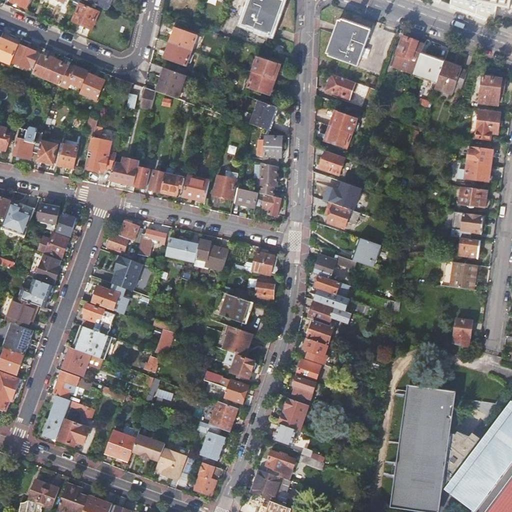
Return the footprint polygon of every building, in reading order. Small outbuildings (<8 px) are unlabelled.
[(12,0),(12,2),(26,8),(29,0),(12,0)] [(85,0),(105,9),(108,10),(112,0),(85,0)] [(281,1),(281,0),(250,0),(247,10),(241,8),(239,16),(244,18),(241,25),(269,35),(269,34),(269,33),(280,1),(281,1)] [(510,0),(436,0),(440,1),(440,0),(451,0),(450,5),(494,21),(497,5),(509,7),(510,0)] [(73,21),(92,29),(99,12),(81,4),(73,21)] [(361,57),(366,59),(369,51),(364,50),(371,30),(341,20),(328,57),(358,67),(361,57)] [(170,43),(192,51),(197,36),(175,28),(170,43)] [(425,44),(403,37),(396,55),(397,56),(393,68),(414,75),(425,44)] [(0,40),(0,59),(12,65),(20,47),(1,38),(0,40)] [(187,67),(192,51),(170,43),(164,58),(187,67)] [(272,53),(283,57),(283,48),(275,45),(272,53)] [(29,70),(36,53),(21,46),(13,63),(29,70)] [(444,62),(422,54),(415,75),(437,82),(444,62)] [(48,81),(56,62),(42,56),(34,75),(48,81)] [(253,73),(275,81),(281,66),(258,57),(253,73)] [(69,68),(56,62),(48,81),(61,86),(64,81),(69,68)] [(467,71),(444,62),(437,82),(435,87),(451,94),(454,86),(461,88),(467,71)] [(64,81),(82,89),(89,73),(76,67),(75,69),(70,66),(69,68),(64,81)] [(187,76),(165,68),(159,86),(181,94),(187,76)] [(270,96),(275,81),(253,73),(247,88),(270,96)] [(355,83),(332,75),(332,76),(330,75),(327,82),(329,83),(326,91),(349,99),(355,83)] [(90,76),(82,94),(98,100),(106,82),(90,76)] [(501,79),(482,76),(479,102),(498,105),(500,90),(501,79)] [(131,89),(132,84),(117,78),(116,83),(131,89)] [(157,92),(145,88),(143,99),(144,100),(154,102),(157,92)] [(131,95),(128,107),(135,109),(138,97),(131,95)] [(429,101),(421,98),(419,104),(427,107),(429,101)] [(153,110),(154,102),(144,100),(142,107),(153,110)] [(278,108),(258,101),(250,124),(251,125),(269,131),(278,108)] [(475,139),(489,141),(490,133),(497,134),(500,111),(479,109),(475,139)] [(330,126),(352,134),(357,119),(335,112),(330,126)] [(0,148),(7,151),(9,143),(12,144),(15,130),(0,126),(0,148)] [(346,150),(352,134),(330,126),(324,142),(346,150)] [(100,169),(106,171),(110,154),(112,143),(95,139),(96,137),(92,137),(87,158),(90,159),(87,170),(99,172),(100,169)] [(264,164),(277,167),(278,158),(281,158),(282,138),(265,137),(265,140),(265,143),(264,164)] [(39,144),(18,139),(14,155),(31,159),(33,150),(38,151),(39,144)] [(42,142),(38,161),(54,165),(59,145),(42,142)] [(63,144),(58,165),(74,169),(79,148),(63,144)] [(469,146),(467,162),(490,165),(492,149),(469,146)] [(339,176),(346,158),(326,151),(320,169),(339,176)] [(210,153),(207,166),(212,168),(215,154),(210,153)] [(139,168),(141,161),(131,159),(123,161),(122,164),(115,162),(110,181),(135,186),(139,168)] [(490,165),(467,162),(465,179),(488,182),(490,165)] [(263,164),(262,194),(266,195),(273,197),(273,187),(276,188),(277,167),(264,164),(263,164)] [(150,170),(139,168),(135,186),(146,189),(150,170)] [(151,190),(162,193),(166,174),(155,171),(151,190)] [(227,172),(226,178),(237,180),(239,174),(227,172)] [(166,174),(162,193),(178,196),(180,188),(183,189),(185,181),(182,180),(182,178),(166,174)] [(210,181),(189,176),(184,197),(206,202),(210,181)] [(233,200),(237,180),(226,178),(219,176),(214,196),(233,200)] [(336,191),(335,190),(338,183),(321,177),(319,185),(323,186),(319,197),(332,202),(336,191)] [(484,208),(487,190),(460,187),(458,204),(484,208)] [(234,203),(255,209),(259,193),(254,192),(253,194),(237,190),(234,203)] [(277,216),(281,199),(273,197),(266,195),(263,208),(269,210),(268,214),(277,216)] [(0,214),(5,216),(11,202),(0,197),(0,214)] [(2,227),(26,236),(30,224),(30,223),(35,211),(19,205),(12,202),(2,227)] [(35,211),(36,209),(20,203),(19,205),(35,211)] [(357,225),(361,214),(351,211),(335,205),(330,203),(326,213),(331,215),(328,224),(345,229),(348,222),(357,225)] [(57,224),(60,208),(43,204),(43,205),(41,205),(37,220),(57,224)] [(481,233),(484,215),(463,213),(461,231),(481,233)] [(69,236),(75,219),(64,215),(58,232),(69,236)] [(126,221),(121,235),(135,240),(140,226),(126,221)] [(25,238),(26,236),(2,227),(2,229),(25,238)] [(160,248),(163,249),(167,234),(147,230),(144,241),(161,244),(160,248)] [(68,239),(46,231),(39,250),(62,258),(68,239)] [(107,247),(123,253),(128,241),(111,235),(107,247)] [(478,257),(480,240),(460,237),(458,255),(478,257)] [(170,240),(166,256),(180,259),(181,257),(195,260),(197,251),(199,244),(170,238),(170,240)] [(372,268),(380,245),(360,239),(352,261),(356,262),(372,268)] [(194,265),(193,271),(197,271),(198,266),(209,268),(210,266),(224,269),(224,268),(228,251),(210,247),(211,243),(199,240),(199,244),(197,251),(195,260),(194,262),(194,265)] [(14,247),(15,244),(9,241),(8,244),(0,241),(0,249),(16,256),(19,248),(14,247)] [(267,252),(258,250),(253,272),(270,276),(271,274),(275,275),(277,267),(275,267),(277,257),(266,255),(267,252)] [(119,270),(124,258),(109,253),(105,265),(108,266),(107,271),(114,273),(115,269),(119,270)] [(56,266),(58,260),(45,255),(37,276),(55,282),(60,268),(56,266)] [(314,273),(320,275),(330,279),(335,263),(353,269),(356,262),(352,261),(336,255),(334,260),(320,255),(314,273)] [(182,278),(190,281),(193,271),(194,265),(194,262),(195,260),(181,257),(180,259),(186,261),(182,278)] [(0,264),(13,270),(15,264),(0,258),(0,264)] [(132,274),(126,289),(137,293),(150,297),(160,270),(136,262),(129,259),(124,271),(125,272),(125,273),(130,275),(130,273),(132,274)] [(476,268),(476,265),(450,261),(450,264),(441,263),(439,285),(476,290),(479,269),(476,268)] [(318,289),(347,298),(351,286),(330,279),(320,275),(316,288),(318,289)] [(276,279),(260,276),(259,280),(249,278),(247,290),(257,292),(257,295),(273,298),(276,279)] [(28,301),(37,305),(40,306),(45,308),(53,286),(35,280),(28,301)] [(98,286),(92,303),(114,311),(117,301),(119,294),(98,286)] [(237,289),(234,296),(247,300),(249,294),(237,289)] [(347,298),(318,289),(314,301),(335,308),(346,312),(350,299),(347,298)] [(228,294),(222,292),(215,311),(221,313),(228,294)] [(148,303),(150,297),(137,293),(135,299),(148,303)] [(250,315),(254,303),(247,300),(234,296),(228,294),(221,313),(220,316),(242,323),(246,313),(250,315)] [(15,297),(7,321),(13,323),(28,328),(37,305),(28,301),(15,297)] [(393,314),(395,301),(387,298),(385,311),(387,312),(393,314)] [(117,301),(114,311),(120,313),(123,303),(117,301)] [(313,321),(329,326),(335,308),(314,301),(308,319),(313,321)] [(85,319),(82,326),(83,326),(108,335),(116,314),(87,304),(83,313),(86,314),(84,318),(85,319)] [(37,305),(28,328),(31,329),(40,306),(37,305)] [(456,318),(452,344),(468,348),(472,321),(456,318)] [(156,319),(154,325),(164,328),(174,332),(176,326),(156,319)] [(328,346),(334,328),(329,326),(313,321),(307,339),(328,346)] [(13,323),(4,347),(24,355),(34,330),(31,329),(28,328),(13,323)] [(104,360),(112,336),(108,335),(83,326),(74,349),(91,355),(103,360),(104,360)] [(223,349),(245,357),(253,334),(229,326),(226,333),(226,335),(228,335),(223,349)] [(174,332),(164,328),(156,352),(163,354),(166,355),(174,332)] [(356,342),(369,347),(371,341),(357,337),(356,342)] [(324,356),(328,346),(307,339),(304,349),(309,351),(315,353),(312,361),(326,366),(329,358),(324,356)] [(0,368),(17,375),(24,355),(6,348),(2,359),(0,358),(0,368)] [(91,355),(74,349),(71,348),(63,368),(84,376),(88,363),(100,368),(103,360),(91,355)] [(315,353),(309,351),(306,359),(312,361),(315,353)] [(255,362),(237,356),(231,373),(249,379),(255,362)] [(156,372),(159,366),(156,365),(158,359),(151,357),(147,369),(156,372)] [(302,360),(297,376),(296,377),(315,383),(321,367),(302,360)] [(209,369),(206,379),(229,386),(232,377),(209,369)] [(80,378),(62,371),(53,395),(58,397),(67,400),(70,394),(73,396),(80,378)] [(0,407),(6,410),(10,400),(12,401),(20,379),(0,372),(0,373),(0,407)] [(154,378),(148,376),(145,386),(151,388),(154,378)] [(318,387),(319,384),(315,383),(296,377),(293,386),(295,387),(291,399),(308,405),(315,386),(318,387)] [(248,386),(232,380),(226,397),(242,403),(248,386)] [(457,433),(455,436),(450,435),(456,391),(406,384),(389,507),(422,511),(439,511),(444,485),(448,479),(451,481),(478,445),(475,443),(474,445),(468,440),(457,433)] [(127,395),(103,386),(101,392),(125,401),(127,395)] [(71,401),(67,400),(58,397),(52,413),(56,414),(54,421),(50,420),(45,418),(40,433),(58,439),(69,406),(71,401)] [(309,405),(308,405),(291,399),(289,399),(285,409),(280,424),(282,425),(300,431),(309,405)] [(451,481),(447,487),(477,510),(511,463),(511,400),(478,445),(451,481)] [(95,410),(94,410),(71,401),(69,406),(85,412),(84,417),(91,420),(95,410)] [(237,408),(219,402),(210,425),(218,428),(229,432),(237,408)] [(335,430),(340,416),(316,408),(314,415),(326,419),(324,426),(335,430)] [(67,421),(60,441),(76,446),(77,442),(84,444),(90,429),(67,421)] [(210,425),(200,422),(198,428),(208,431),(200,455),(202,455),(200,461),(205,463),(211,465),(213,459),(219,461),(227,438),(216,434),(218,428),(210,425)] [(295,447),(300,431),(282,425),(276,441),(295,447)] [(126,426),(123,434),(137,439),(139,435),(140,431),(126,426)] [(307,434),(324,440),(325,437),(322,436),(323,432),(309,428),(307,434)] [(123,434),(114,431),(111,438),(106,453),(129,462),(132,452),(137,439),(123,434)] [(150,458),(159,462),(164,449),(166,444),(139,435),(137,439),(132,452),(142,455),(141,458),(149,461),(150,458)] [(159,462),(158,465),(165,468),(162,474),(179,480),(182,472),(187,457),(164,449),(159,462)] [(283,478),(289,481),(296,460),(286,456),(287,454),(281,452),(280,455),(271,451),(268,461),(270,462),(268,467),(266,466),(264,472),(283,478)] [(315,460),(304,456),(302,461),(313,465),(315,460)] [(188,457),(187,457),(182,472),(190,475),(196,460),(188,457)] [(208,478),(212,466),(211,465),(205,463),(195,490),(212,496),(217,481),(208,478)] [(260,470),(251,493),(292,508),(294,503),(280,498),(279,500),(276,499),(283,478),(264,472),(260,470)] [(179,480),(178,483),(186,486),(190,475),(182,472),(179,480)] [(22,502),(18,511),(41,511),(42,510),(41,509),(43,505),(52,509),(59,488),(52,486),(53,482),(46,479),(46,480),(44,480),(43,482),(36,480),(29,500),(28,501),(27,501),(26,502),(25,502),(24,502),(23,502),(22,502)] [(67,483),(57,511),(60,511),(83,511),(87,501),(79,498),(81,494),(83,489),(67,483)] [(87,501),(83,511),(109,511),(112,505),(98,500),(98,499),(89,496),(89,497),(87,501)] [(288,511),(289,510),(287,507),(270,501),(266,511),(264,511),(263,511),(288,511)]
